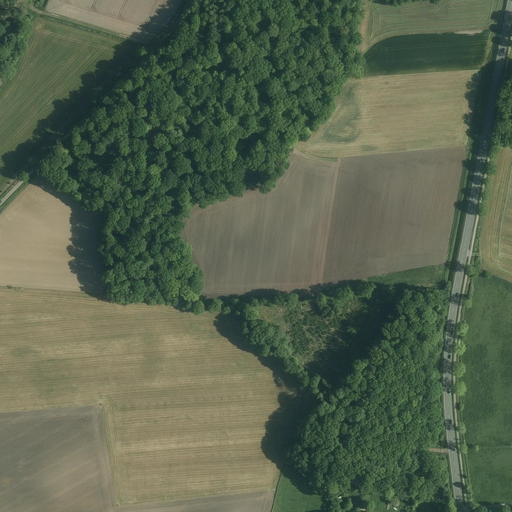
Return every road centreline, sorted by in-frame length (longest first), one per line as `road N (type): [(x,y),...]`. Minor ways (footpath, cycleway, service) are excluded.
road 1 (primary): [(511,0),(449,332),(460,511)]
road 2 (unclassified): [(0,201),(186,0)]
